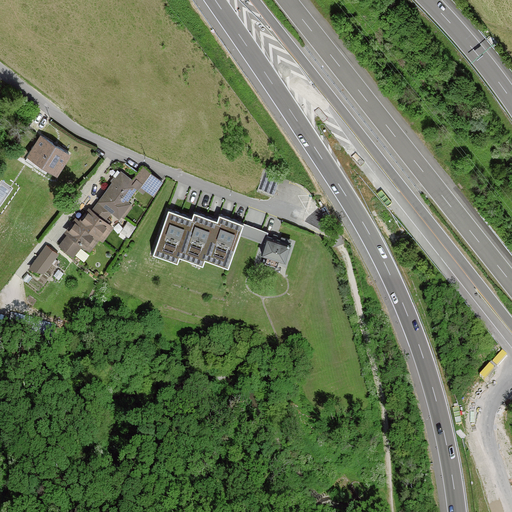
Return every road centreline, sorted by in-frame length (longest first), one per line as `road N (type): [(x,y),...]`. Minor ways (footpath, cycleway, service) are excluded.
road 1 (motorway): [(215,0),(386,265),(433,391),(457,511)]
road 2 (motorway): [(254,0),(511,333)]
road 3 (residential): [(338,243),(327,230),(95,137),(0,68)]
road 4 (motorway): [(511,283),(287,0)]
road 5 (track): [(390,489),(383,404),(338,243)]
road 6 (motorway): [(511,100),(428,0)]
